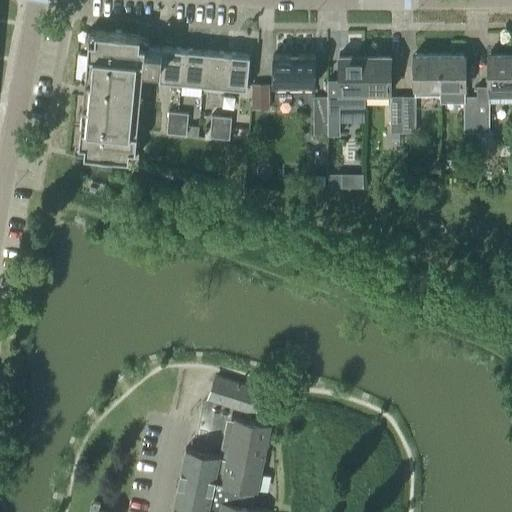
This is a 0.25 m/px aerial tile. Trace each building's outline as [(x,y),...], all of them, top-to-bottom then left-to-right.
[(143,67),(160,69),(162,51),(145,50),(145,46),(139,45),(140,36),(96,32),(95,41),(89,40),(86,72),(92,73),(88,112),(82,112),(79,144),(85,144),(84,153),(129,157),(130,149),(136,149),(137,132),(131,132),(137,62),(144,62),(143,67)] [(180,82),(182,49),(162,47),(160,69),(159,80),(180,82)] [(203,85),(206,52),(182,49),(180,82),(181,82),(201,84),(203,85)] [(227,87),(230,54),(206,52),(203,85),(227,87)] [(250,56),(230,54),(227,87),(247,89),(250,56)] [(511,54),(488,55),(488,86),(490,86),(490,96),(490,103),(511,102),(511,54)] [(390,55),(365,56),(365,93),(390,93),(390,55)] [(440,89),(440,55),(414,56),(415,96),(416,96),(440,96),(440,89)] [(465,55),(440,55),(440,89),(440,96),(440,102),(464,102),(465,102),(465,96),(465,55)] [(273,56),(273,85),(315,85),(315,56),(273,56)] [(365,105),(365,93),(365,56),(339,56),(339,81),(326,81),(326,96),(327,135),(340,135),(340,106),(365,105)] [(181,82),(180,94),(200,96),(201,84),(181,82)] [(269,86),(252,86),(252,108),(269,108),(269,86)] [(488,86),(477,86),(477,96),(476,96),(476,132),(490,132),(490,103),(490,96),(490,86),(488,86)] [(326,96),(313,96),(314,135),(327,135),(326,96)] [(403,132),(403,96),(390,96),(391,132),(403,132)] [(416,132),(416,96),(415,96),(403,96),(403,132),(416,132)] [(476,132),(476,96),(465,96),(465,102),(464,102),(464,132),(476,132)] [(177,134),(179,113),(169,112),(167,133),(177,134)] [(189,114),(179,113),(177,134),(187,135),(189,114)] [(220,138),(222,117),(212,116),(210,137),(220,138)] [(232,118),(222,117),(220,138),(230,139),(232,118)] [(254,412),(257,403),(262,389),(217,374),(209,397),(254,412)] [(220,453),(186,446),(172,511),(266,511),(267,508),(251,505),(254,489),(257,490),(271,423),(235,416),(234,422),(227,420),(220,453)] [(102,511),(98,511),(100,503),(94,501),(93,505),(91,505),(89,511),(102,511)]
